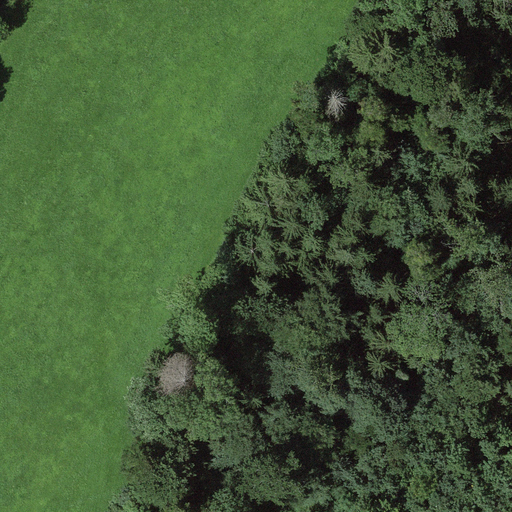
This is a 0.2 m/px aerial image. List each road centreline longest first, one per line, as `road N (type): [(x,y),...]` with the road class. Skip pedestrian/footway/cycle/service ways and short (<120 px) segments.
road 1 (track): [(204,511),(261,414),(373,178),(482,0)]
road 2 (track): [(511,323),(430,383),(322,511)]
